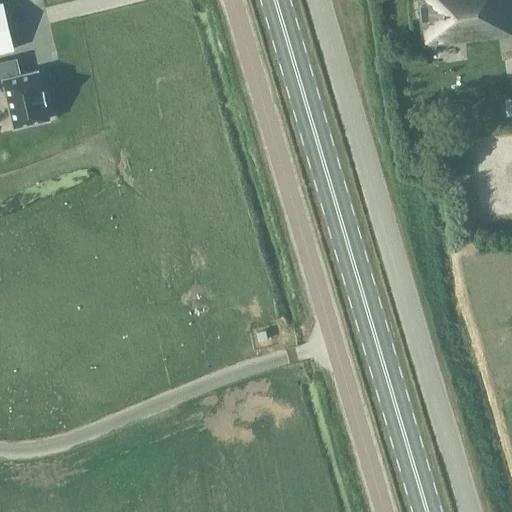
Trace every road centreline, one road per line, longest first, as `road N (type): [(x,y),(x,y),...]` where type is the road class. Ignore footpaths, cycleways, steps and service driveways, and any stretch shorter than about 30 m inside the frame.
road 1 (unclassified): [(468,511),(316,0)]
road 2 (unclassified): [(232,0),(383,511)]
road 3 (primary): [(426,511),(275,0)]
